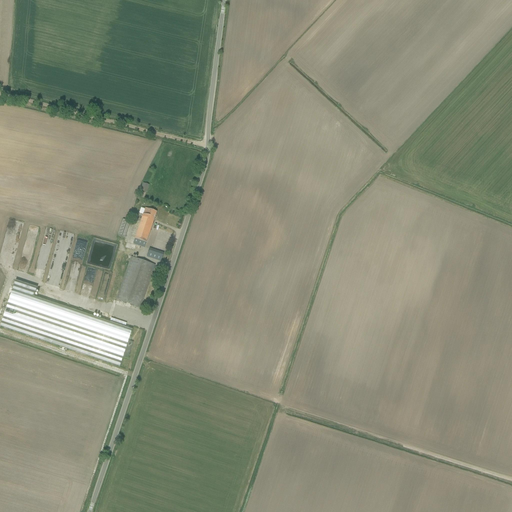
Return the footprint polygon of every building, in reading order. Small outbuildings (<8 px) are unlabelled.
[(133,244),(139,246),(144,248),(146,243),(156,213),(145,209),(133,244)] [(122,220),(117,235),(125,237),(130,222),(122,220)] [(61,264),(67,265),(73,238),(58,235),(55,253),(60,254),(59,261),(61,262),(61,264)] [(146,257),(161,262),(164,254),(149,249),(146,257)] [(116,300),(135,307),(140,308),(155,265),(131,257),(116,300)] [(15,283),(0,327),(120,367),(132,331),(125,328),(126,324),(111,319),(110,323),(34,298),(37,290),(15,283)]
